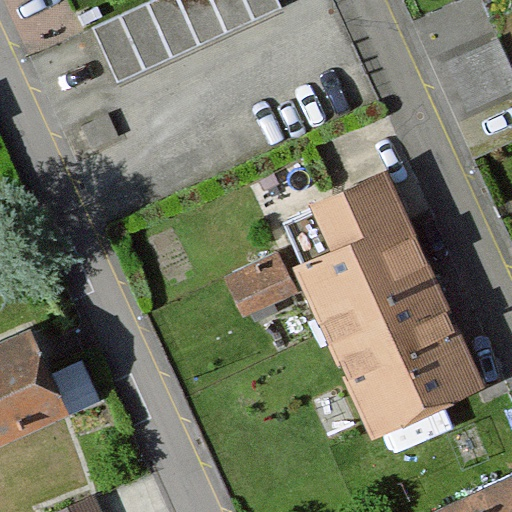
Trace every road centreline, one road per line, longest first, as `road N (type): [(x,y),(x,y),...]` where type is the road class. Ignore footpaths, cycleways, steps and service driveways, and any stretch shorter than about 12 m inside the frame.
road 1 (residential): [(0,74),(199,511)]
road 2 (residential): [(511,307),(372,0)]
